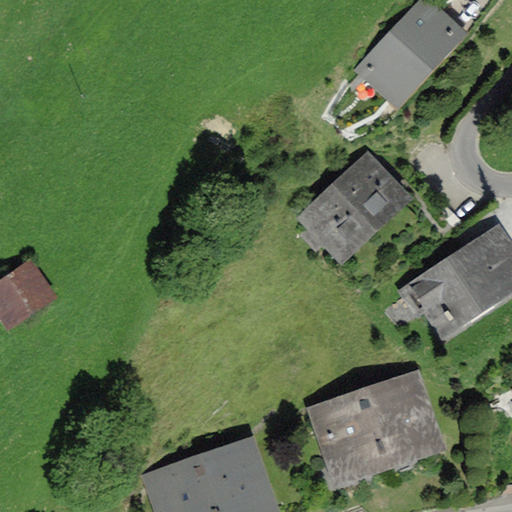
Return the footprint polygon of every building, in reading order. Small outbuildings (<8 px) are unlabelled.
[(366,69),(396,97),(454,35),(424,7),(366,69)] [(396,198),(367,166),(311,219),(340,250),(396,198)] [(442,328),(511,281),(511,253),(508,248),(511,246),(502,232),(406,295),(419,315),(429,309),(442,328)] [(0,280),(0,316),(6,325),(53,294),(29,261),(0,280)] [(340,476),(433,444),(412,384),(320,416),(340,476)] [(155,483),(164,511),(264,511),(268,511),(247,451),(155,483)]
